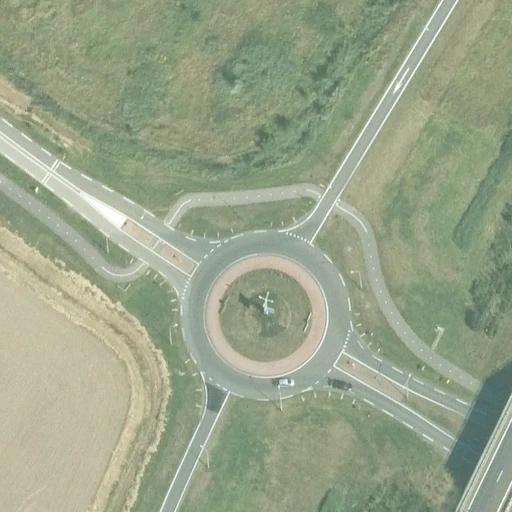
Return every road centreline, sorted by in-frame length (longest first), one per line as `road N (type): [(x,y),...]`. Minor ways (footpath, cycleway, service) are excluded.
road 1 (trunk): [(453,0),(296,252)]
road 2 (trunk): [(313,369),(511,478)]
road 3 (trunk): [(511,434),(332,338)]
road 4 (trunk): [(223,378),(165,511)]
road 5 (tertiary): [(220,259),(133,213),(91,201)]
road 6 (tertiary): [(91,201),(193,299)]
